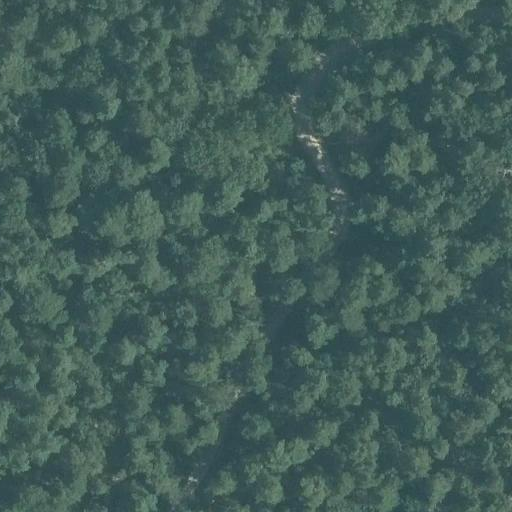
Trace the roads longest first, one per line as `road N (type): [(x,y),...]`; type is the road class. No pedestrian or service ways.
road 1 (track): [(173,511),(237,385),(330,236),(335,210),(305,127),(316,75),(336,42)]
road 2 (track): [(336,42),(446,16),(511,16)]
